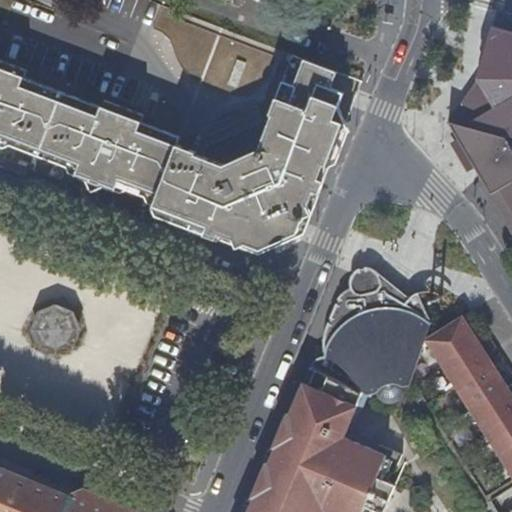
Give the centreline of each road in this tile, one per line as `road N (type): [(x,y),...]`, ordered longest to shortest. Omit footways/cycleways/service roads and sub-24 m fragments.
road 1 (residential): [(372,140),(216,511)]
road 2 (track): [(142,0),(390,95)]
road 3 (tertiary): [(511,294),(466,223),(372,140)]
road 4 (tertiary): [(372,140),(421,0)]
